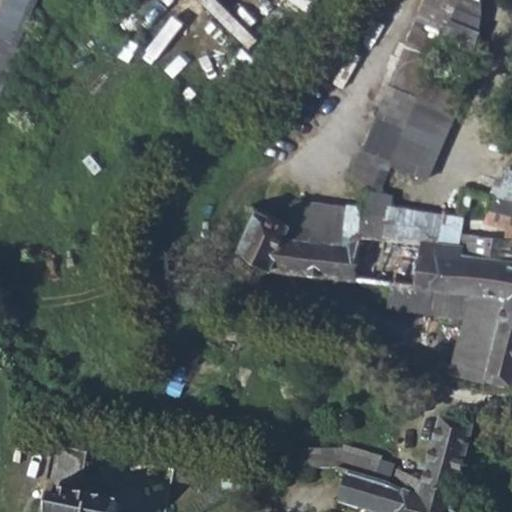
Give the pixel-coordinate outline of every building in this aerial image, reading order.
[(0,93),(39,0),(0,0),(0,1),(0,93)] [(470,42),(488,0),(422,0),(415,18),(470,42)] [(395,164),(433,178),(460,104),(420,89),(429,63),(400,52),(354,176),(386,188),(395,164)] [(361,212),(386,214),(392,198),(390,197),(379,194),(374,193),(369,192),(361,212)] [(484,222),(511,230),(511,201),(490,196),(484,222)] [(272,268),(353,279),(359,232),(361,212),(347,207),(295,201),(287,221),(257,208),(252,219),(239,249),(272,268)] [(250,205),(245,215),(252,219),(257,208),(250,205)] [(353,279),(431,288),(438,242),(359,232),(353,279)] [(511,239),(486,236),(463,234),(460,245),(459,253),(511,260),(511,239)] [(466,314),(496,320),(495,324),(511,327),(511,260),(459,253),(460,245),(438,242),(431,288),(471,293),(466,314)] [(466,314),(452,372),(451,372),(511,387),(511,327),(495,324),(496,320),(466,314)] [(394,469),(386,485),(363,477),(357,475),(343,503),(360,511),(361,511),(369,509),(369,511),(450,511),(452,506),(473,424),(440,417),(422,482),(394,469)] [(116,511),(118,505),(54,491),(50,511),(116,511)]
